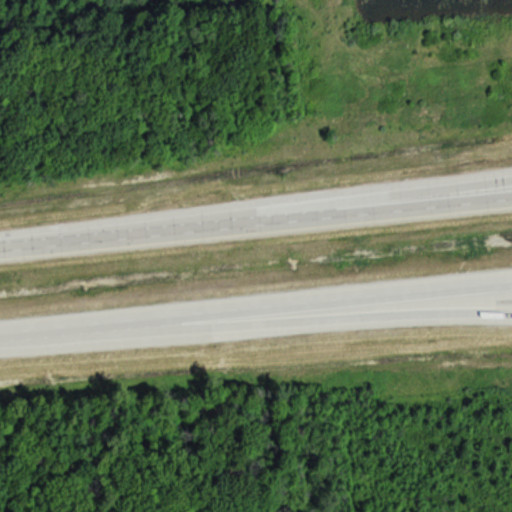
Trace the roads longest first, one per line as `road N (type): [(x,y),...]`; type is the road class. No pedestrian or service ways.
road 1 (motorway): [(511,195),(0,250)]
road 2 (motorway): [(0,335),(511,283)]
road 3 (motorway): [(0,338),(511,315)]
road 4 (motorway): [(511,179),(257,221)]
